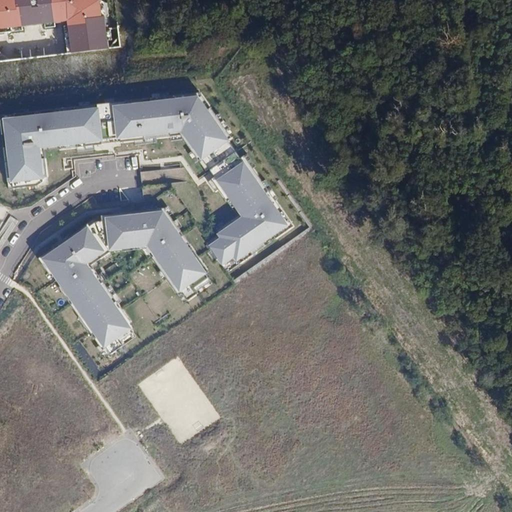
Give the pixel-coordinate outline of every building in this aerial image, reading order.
[(100,0),(0,0),(0,28),(66,22),(68,54),(110,49),(106,3),(100,0)] [(198,95),(113,105),(116,140),(181,132),(205,162),(231,145),(198,95)] [(98,107),(2,118),(9,184),(43,180),(39,149),(102,142),(98,107)] [(289,226),(243,161),(216,180),(242,216),(217,234),(219,237),(208,246),(223,267),(234,260),(236,263),(289,226)] [(144,214),(105,217),(108,250),(145,245),(179,293),(208,273),(163,211),(144,214)] [(105,253),(87,226),(40,258),(103,349),(132,329),(87,265),(105,253)]
